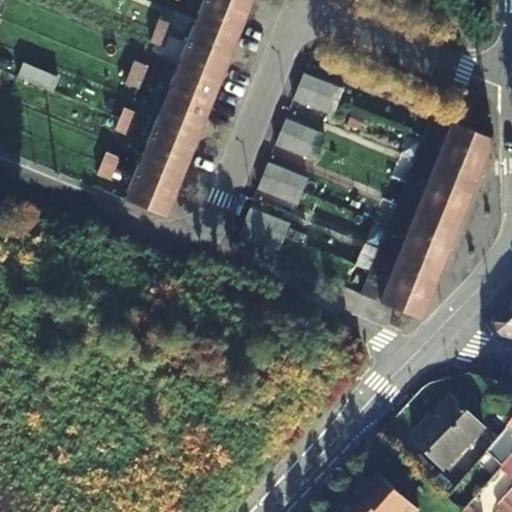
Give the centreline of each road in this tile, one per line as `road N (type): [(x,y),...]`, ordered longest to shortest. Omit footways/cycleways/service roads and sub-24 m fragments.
road 1 (residential): [(204,250),(297,5)]
road 2 (residential): [(414,353),(204,250)]
road 3 (residential): [(297,5),(511,91)]
road 4 (residential): [(0,171),(204,250)]
road 5 (tertiary): [(414,353),(269,511)]
